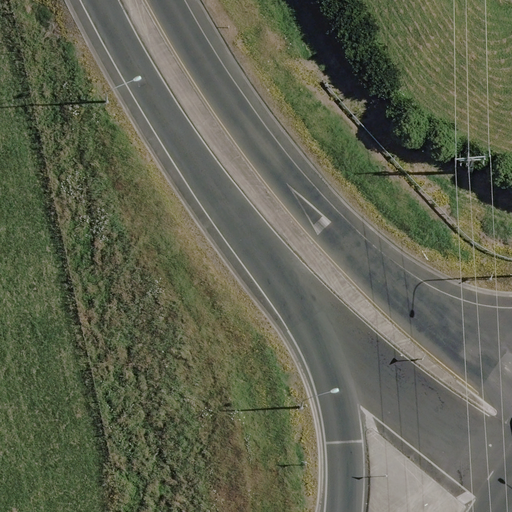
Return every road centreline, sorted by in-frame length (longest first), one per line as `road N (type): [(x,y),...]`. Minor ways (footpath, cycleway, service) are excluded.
road 1 (tertiary): [(164,0),(227,109),(325,231),(406,300),(511,372)]
road 2 (tertiary): [(307,303),(183,143),(102,0)]
road 3 (tertiary): [(511,471),(307,303)]
road 4 (primary): [(341,511),(347,445),(336,376),(307,303)]
